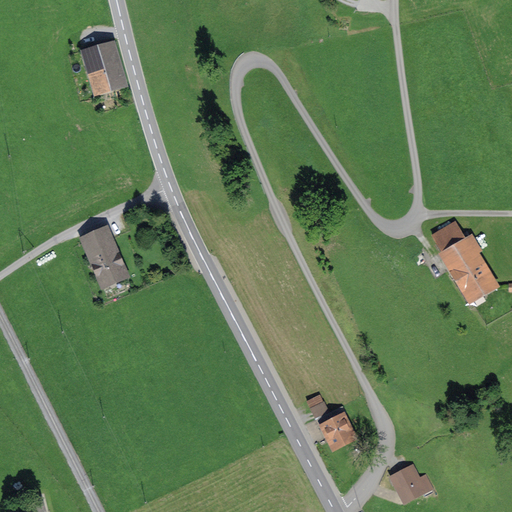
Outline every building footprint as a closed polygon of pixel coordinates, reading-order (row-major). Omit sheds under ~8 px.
[(92,69),(98,90),(121,83),(111,48),(115,47),(114,42),(89,49),(94,69),(92,69)] [(458,277),(471,299),(496,284),(483,262),(480,264),(475,255),(481,251),(473,237),(468,240),(466,237),(455,218),(432,232),(458,276),(458,277)] [(84,237),(104,284),(124,276),(106,234),(110,232),(107,227),(84,237)] [(320,395),(307,402),(308,402),(317,420),(318,419),(329,413),(320,395)] [(320,426),(332,448),(355,436),(344,414),(346,413),(343,406),(329,413),(318,419),(322,425),(320,426)] [(393,476),(405,500),(431,487),(427,478),(420,481),(412,467),(393,476)] [(42,511),(39,498),(10,504),(11,511),(42,511)]
